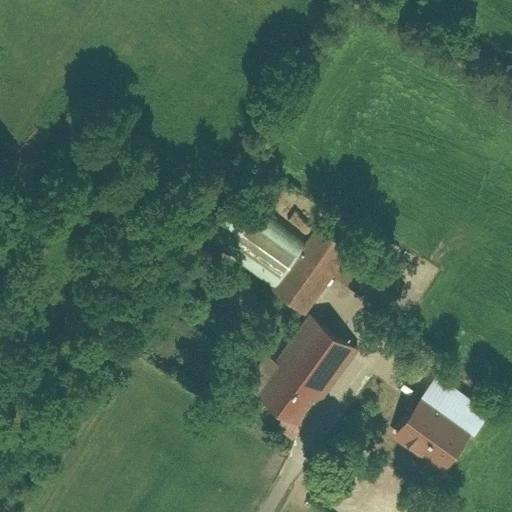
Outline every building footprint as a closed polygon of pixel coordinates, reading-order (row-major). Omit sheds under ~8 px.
[(277,282),(306,240),(239,194),(210,236),(277,282)] [(304,310),(331,270),(367,295),(383,271),(316,225),(306,240),(277,282),(273,288),(304,310)] [(302,420),(356,348),(309,313),(256,386),(302,420)] [(488,411),(437,374),(422,395),(470,430),(473,432),(488,411)] [(290,438),(302,420),(256,386),(243,403),(290,438)] [(442,469),(470,430),(422,395),(393,434),(442,469)]
